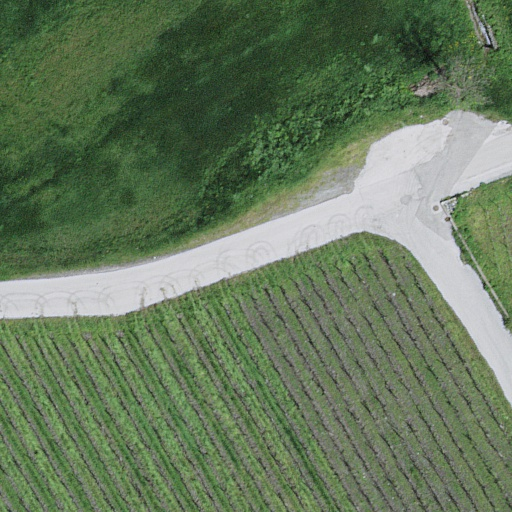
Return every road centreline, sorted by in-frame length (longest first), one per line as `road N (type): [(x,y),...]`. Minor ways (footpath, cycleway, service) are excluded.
road 1 (unclassified): [(0,303),(156,285),(511,166)]
road 2 (track): [(395,208),(472,306),(511,387)]
